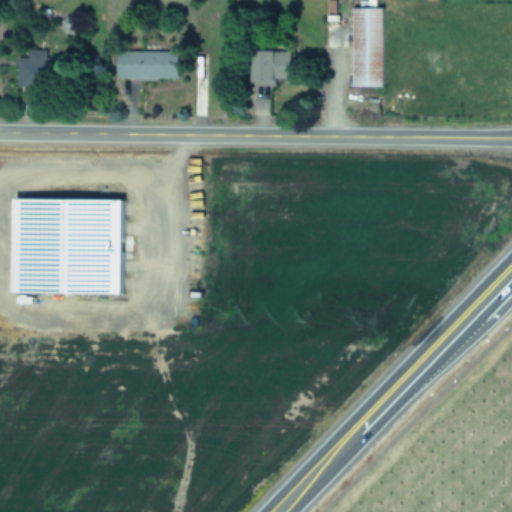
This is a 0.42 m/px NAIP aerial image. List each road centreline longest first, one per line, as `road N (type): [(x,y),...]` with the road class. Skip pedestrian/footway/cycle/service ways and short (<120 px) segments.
road 1 (tertiary): [(0,132),(511,138)]
road 2 (primary): [(278,511),(408,380)]
road 3 (primary): [(408,380),(511,273)]
road 4 (primary): [(408,380),(511,298)]
